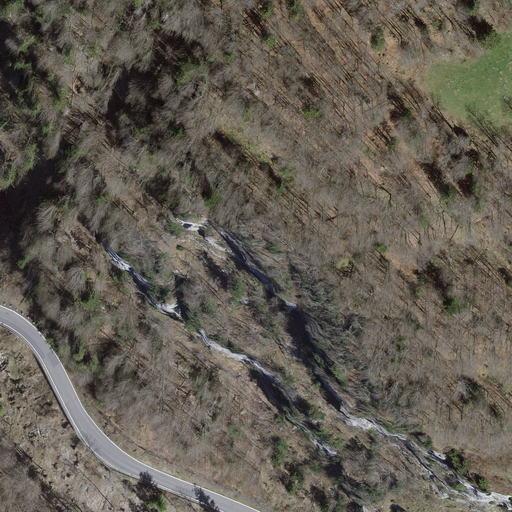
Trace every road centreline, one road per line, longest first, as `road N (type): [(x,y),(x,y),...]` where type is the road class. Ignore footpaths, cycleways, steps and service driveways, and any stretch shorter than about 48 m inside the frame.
road 1 (tertiary): [(230,511),(108,454),(86,430),(40,341),(0,315)]
road 2 (track): [(0,391),(32,457),(84,511)]
